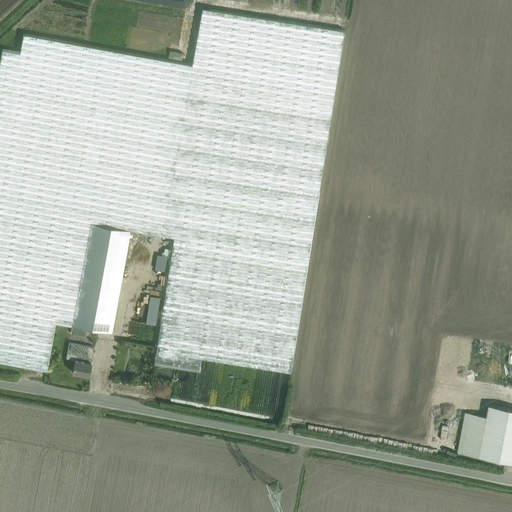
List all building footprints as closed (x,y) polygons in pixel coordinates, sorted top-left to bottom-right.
[(170,257),(153,363),(200,370),(201,358),(290,372),(343,30),(202,8),(193,65),(162,235),(173,237),(171,249),(170,257)] [(0,361),(47,370),(55,322),(72,325),(80,326),(87,328),(111,332),(130,229),(162,235),(193,65),(23,33),(20,52),(2,49),(0,59),(0,361)] [(164,251),(162,251),(161,255),(157,254),(155,262),(165,264),(167,256),(170,257),(171,249),(164,248),(164,251)] [(150,296),(146,323),(156,325),(160,297),(150,296)] [(72,325),(70,332),(79,334),(80,326),(72,325)] [(69,342),(66,358),(75,359),(72,372),(89,375),(94,347),(69,342)] [(216,372),(216,361),(205,361),(205,372),(216,372)] [(463,443),(461,452),(511,462),(511,408),(491,405),(487,404),(487,408),(485,416),(468,413),(463,443)]
